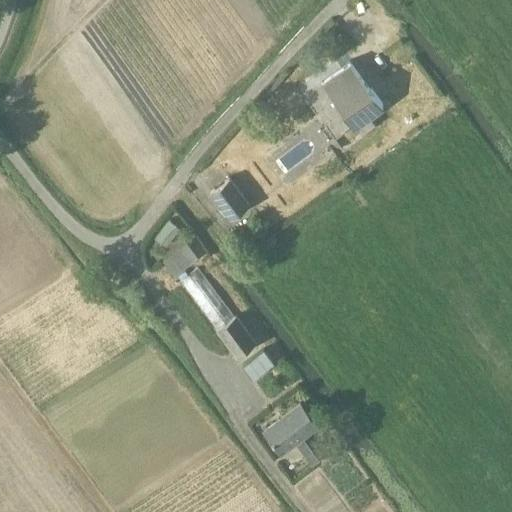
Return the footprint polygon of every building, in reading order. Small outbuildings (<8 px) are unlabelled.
[(350,61),(342,67),(322,82),(353,124),(381,103),(350,61)] [(249,203),(229,177),(210,191),(230,218),(249,203)] [(168,220),(153,238),(164,247),(179,229),(168,220)] [(243,310),(234,316),(216,330),(229,347),(236,356),(262,336),(243,310)] [(242,365),(255,382),(263,377),(260,373),(275,362),(264,348),(242,365)] [(299,403),(264,430),(280,452),(295,441),(312,465),(319,459),(302,436),(316,425),(299,403)]
